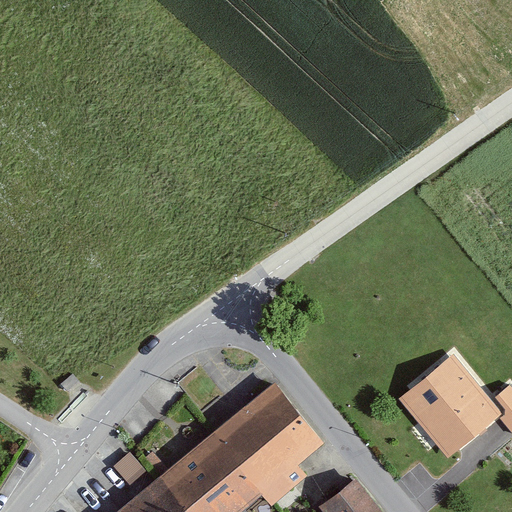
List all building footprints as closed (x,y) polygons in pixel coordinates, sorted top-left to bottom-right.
[(452,353),(397,398),(447,457),(502,412),(452,353)] [(280,380),(223,429),(273,499),(277,505),(312,477),(304,464),(331,441),(280,380)] [(223,429),(165,475),(198,511),(259,511),(273,499),(223,429)] [(133,478),(147,466),(132,449),(118,461),(133,478)] [(120,511),(198,511),(165,475),(120,511)] [(389,511),(361,477),(323,507),(326,511),(389,511)]
